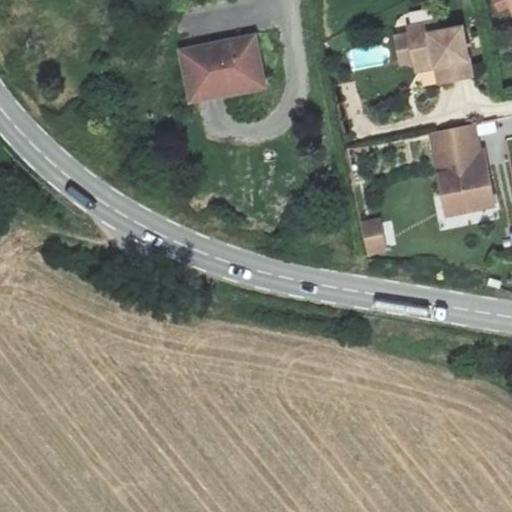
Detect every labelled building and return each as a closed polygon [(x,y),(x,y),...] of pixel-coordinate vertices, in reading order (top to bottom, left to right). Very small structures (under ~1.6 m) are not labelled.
[(437,22),(408,28),(419,87),(471,77),(462,29),(439,33),(437,22)] [(181,50),(190,97),(263,83),(255,36),(181,50)] [(473,127),(438,134),(441,151),(435,152),(443,197),(456,195),(460,215),(494,208),(486,169),(479,170),(477,160),(479,159),(473,127)] [(438,134),(432,135),(435,152),(441,151),(438,134)] [(456,195),(443,197),(447,217),(460,215),(456,195)] [(380,218),(361,222),(368,255),(385,252),(380,218)]
